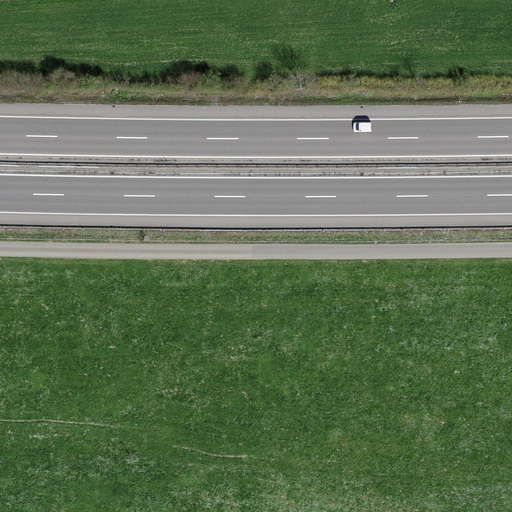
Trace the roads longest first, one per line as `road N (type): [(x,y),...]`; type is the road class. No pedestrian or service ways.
road 1 (motorway): [(0,194),(511,196)]
road 2 (track): [(511,250),(0,250)]
road 3 (motorway): [(511,135),(0,135)]
